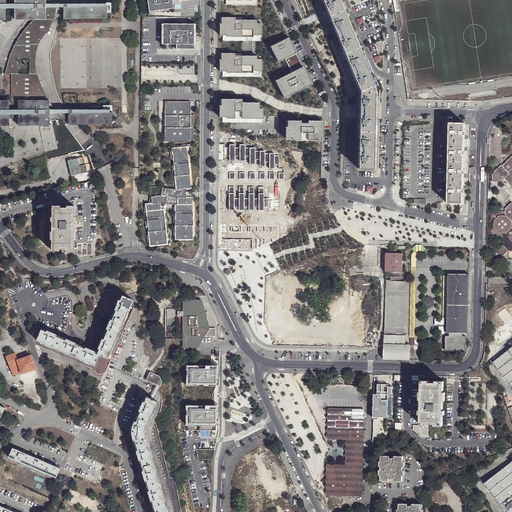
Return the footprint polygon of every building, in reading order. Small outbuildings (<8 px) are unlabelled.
[(5,0),(0,0),(0,19),(5,19),(5,9),(14,9),(14,19),(33,19),(45,19),(45,8),(55,8),(63,8),(63,19),(107,18),(107,5),(105,5),(105,2),(92,1),(92,0),(61,0),(61,2),(56,2),(45,2),(45,0),(13,0),(14,2),(5,2),(5,0)] [(147,0),(149,12),(170,9),(169,7),(168,0),(147,0)] [(339,3),(338,0),(322,0),(326,9),(339,3)] [(341,7),(339,3),(326,9),(327,13),(329,16),(343,10),(341,7)] [(52,20),(53,15),(55,8),(45,8),(45,19),(33,19),(25,29),(21,34),(17,39),(14,46),(11,50),(9,57),(4,74),(10,74),(10,102),(18,102),(18,100),(47,100),(43,92),(37,79),(36,74),(34,69),(34,64),(34,59),(35,52),(37,45),(39,41),(48,29),(52,20)] [(347,22),(343,10),(329,16),(333,28),(347,22)] [(241,17),(219,17),(219,36),(222,35),(222,41),(261,41),(261,20),(241,20),(241,17)] [(350,29),(347,22),(333,28),(336,35),(350,29)] [(194,23),(162,23),(162,44),(176,44),(176,48),(180,48),(180,44),(182,44),(192,44),(194,44),(194,23)] [(355,40),(350,29),(336,35),(341,46),(355,40)] [(289,38),(270,47),(278,63),(285,60),(291,73),(275,81),(284,99),(312,84),(289,38)] [(358,47),(355,40),(341,46),(344,53),(358,47)] [(373,85),(358,47),(344,53),(360,91),(373,85)] [(234,53),(219,53),(219,71),(222,71),(222,76),(261,77),(261,56),(241,56),(241,53),(234,53)] [(374,91),(360,91),(359,112),(359,127),(373,128),(373,112),(374,91)] [(241,99),(219,99),(219,117),(222,117),(222,122),(262,122),(262,108),(259,108),(259,102),(241,102),(241,99)] [(0,101),(0,125),(9,125),(9,120),(18,119),(18,125),(38,125),(49,125),(49,114),(57,114),(67,114),(68,124),(111,124),(111,113),(109,113),(109,110),(52,110),(47,100),(18,100),(18,102),(10,102),(0,101)] [(188,101),(162,101),(162,135),(162,142),(187,141),(188,114),(188,101)] [(84,151),(57,114),(49,114),(49,125),(38,125),(46,160),(84,151)] [(191,114),(188,114),(187,141),(188,144),(176,145),(176,147),(184,147),(188,146),(191,146),(191,114)] [(301,121),(288,121),(287,127),(286,127),(286,139),(293,139),(293,140),(322,141),(322,121),(308,121),(308,123),(301,123),(301,121)] [(451,123),(448,204),(463,205),(465,124),(451,123)] [(373,169),(373,131),(359,131),(358,168),(373,169)] [(146,201),(149,202),(149,203),(143,204),(148,246),(153,245),(156,245),(157,247),(165,246),(162,209),(159,210),(158,203),(173,205),(173,241),(182,241),(182,239),(185,239),(191,239),(190,236),(190,211),(190,209),(190,200),(190,197),(187,197),(187,191),(183,191),(183,189),(188,188),(188,185),(187,177),(187,174),(185,149),(184,147),(176,147),(176,145),(169,146),(170,148),(169,148),(174,189),(165,190),(165,188),(149,186),(146,201)] [(511,155),(502,165),(501,165),(492,173),(492,181),(500,181),(501,181),(504,178),(508,183),(511,186),(511,155)] [(82,157),(66,161),(70,176),(86,172),(82,157)] [(511,202),(505,208),(505,211),(492,211),(491,218),(494,220),(494,228),(491,230),(491,237),(499,237),(499,244),(491,244),(490,255),(496,262),(508,250),(511,250),(511,202)] [(52,205),(51,250),(59,250),(59,248),(66,248),(66,250),(73,250),(74,205),(66,205),(66,207),(59,207),(59,205),(52,205)] [(247,247),(247,222),(230,222),(230,247),(247,247)] [(77,254),(82,254),(92,254),(92,242),(78,242),(77,254)] [(418,256),(425,250),(421,246),(417,246),(412,250),(415,253),(412,256),(410,345),(413,345),(415,257),(418,255),(418,256)] [(401,272),(402,253),(386,253),(385,271),(401,272)] [(447,317),(447,333),(452,333),(451,337),(445,337),(445,351),(466,352),(466,337),(461,337),(461,334),(468,334),(469,275),(448,274),(447,317)] [(372,314),(372,278),(352,278),(351,332),(367,332),(367,314),(372,314)] [(114,315),(124,319),(132,299),(122,295),(120,300),(118,299),(114,309),(115,309),(114,315)] [(187,299),(183,299),(183,308),(183,312),(178,312),(178,316),(183,316),(183,348),(196,347),(196,336),(216,336),(216,328),(208,328),(208,312),(204,312),(201,301),(187,301),(187,299)] [(107,329),(105,334),(116,339),(124,319),(114,315),(111,319),(110,318),(106,328),(107,329)] [(445,318),(436,318),(435,326),(439,326),(439,335),(445,335),(445,318)] [(56,349),(60,338),(55,335),(56,334),(46,330),(46,331),(41,329),(36,340),(56,349)] [(99,348),(97,353),(99,354),(108,358),(116,339),(105,334),(103,339),(101,338),(97,348),(99,348)] [(384,359),(409,359),(410,345),(405,344),(406,336),(384,335),(384,359)] [(65,340),(60,338),(56,349),(75,357),(79,346),(75,344),(75,342),(74,342),(66,338),(65,340)] [(84,348),(79,346),(75,357),(95,365),(99,354),(97,353),(94,352),(94,351),(85,347),(84,348)] [(511,511),(511,346),(509,349),(511,353),(511,355),(509,357),(511,360),(511,380),(509,383),(511,386),(511,460),(484,482),(507,511),(511,511)] [(493,362),(509,383),(511,380),(511,360),(509,357),(511,355),(511,353),(509,349),(493,362)] [(21,372),(17,360),(15,353),(6,358),(13,376),(21,372)] [(31,356),(18,360),(17,360),(21,372),(21,373),(36,369),(31,356)] [(189,382),(189,365),(187,365),(187,385),(204,385),(203,382),(189,382)] [(198,365),(189,365),(189,382),(203,382),(204,385),(217,385),(217,377),(216,377),(217,365),(206,365),(206,369),(203,369),(200,369),(198,365)] [(151,373),(149,372),(146,381),(159,386),(161,382),(158,376),(151,373)] [(421,425),(429,425),(429,423),(435,423),(435,425),(442,425),(444,381),(436,381),(436,382),(429,382),(429,380),(422,380),(421,410),(421,414),(421,425)] [(373,394),(373,417),(391,417),(391,408),(392,408),(392,404),(391,404),(392,386),(385,386),(385,394),(381,394),(381,384),(377,384),(377,394),(373,394)] [(138,416),(148,420),(157,401),(146,396),(144,401),(142,400),(138,410),(140,411),(138,416)] [(189,422),(189,405),(187,405),(186,425),(204,425),(202,422),(189,422)] [(198,405),(189,405),(189,422),(202,422),(204,425),(217,425),(217,417),(215,417),(217,405),(206,405),(206,409),(203,409),(199,409),(198,405)] [(347,491),(360,492),(362,409),(330,409),(330,434),(348,435),(348,465),(347,491)] [(136,444),(147,441),(144,430),(148,420),(138,416),(136,420),(134,420),(132,424),(132,429),(132,434),(133,440),(134,439),(136,444)] [(429,435),(429,425),(421,425),(414,425),(413,435),(429,435)] [(142,464),(153,461),(147,441),(136,444),(136,450),(138,459),(140,459),(142,464)] [(32,462),(34,457),(24,452),(20,451),(12,447),(7,457),(33,468),(35,464),(32,462)] [(215,450),(196,449),(199,459),(212,459),(215,450)] [(258,488),(258,453),(240,453),(241,488),(250,488),(250,511),(267,511),(267,488),(258,488)] [(389,456),(381,455),(381,461),(379,461),(379,466),(381,466),(381,470),(379,470),(379,475),(380,475),(381,480),(389,481),(389,478),(394,478),(394,481),(402,481),(402,475),(404,475),(404,470),(402,470),(402,466),(404,466),(404,462),(403,462),(402,456),(394,456),(394,458),(389,458),(389,456)] [(47,462),(34,457),(32,462),(35,464),(33,468),(55,477),(60,468),(51,464),(47,462)] [(147,484),(159,480),(153,461),(142,464),(143,468),(141,469),(144,479),(146,478),(147,484)] [(329,491),(341,491),(342,465),(329,465),(329,491)] [(153,504),(164,501),(159,480),(147,484),(149,489),(147,489),(150,499),(152,498),(153,504)] [(167,511),(164,501),(153,504),(154,508),(153,509),(153,511),(167,511)] [(407,503),(399,503),(399,509),(397,509),(397,511),(421,511),(422,509),(420,509),(420,504),(412,503),(412,506),(407,506),(407,503)]
